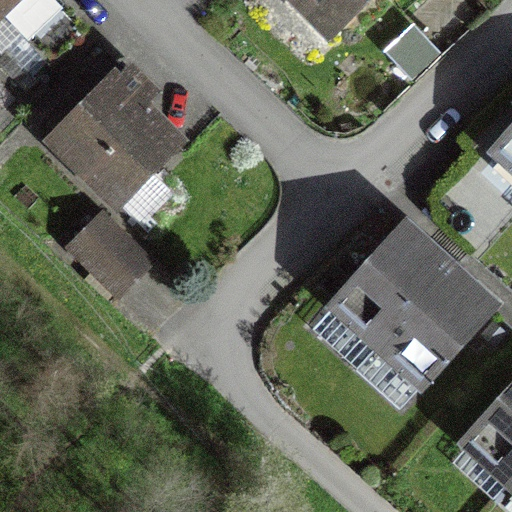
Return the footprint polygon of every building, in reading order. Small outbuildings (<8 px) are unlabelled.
[(0,0),(0,9),(9,0),(0,0)] [(359,0),(269,0),(314,45),(359,0)] [(177,146),(113,80),(41,149),(105,215),(177,146)] [(511,132),(496,150),(511,164),(511,132)] [(101,217),(74,239),(119,295),(146,273),(101,217)] [(405,230),(338,307),(425,384),(493,308),(459,278),(436,258),(405,230)] [(511,399),(471,445),(511,481),(511,399)]
